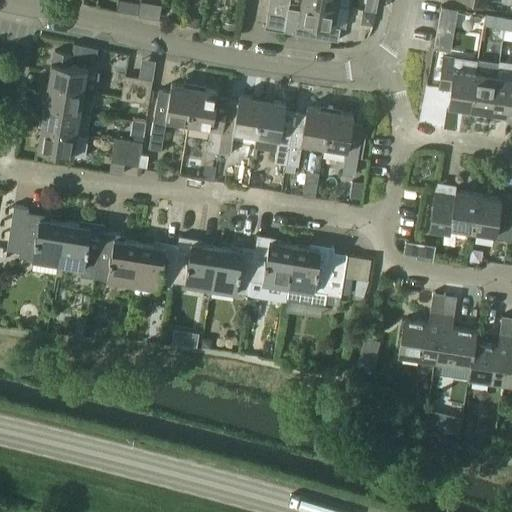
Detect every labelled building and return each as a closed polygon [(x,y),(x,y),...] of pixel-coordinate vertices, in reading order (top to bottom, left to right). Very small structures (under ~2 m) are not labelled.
[(265,25),(265,28),(338,40),(340,31),(340,29),(334,28),(338,7),(301,0),(298,17),(290,15),(287,18),(267,15),(265,25)] [(133,2),(131,14),(136,15),(139,3),(133,2)] [(491,15),(489,27),(504,30),(506,17),(491,15)] [(436,37),(436,38),(436,39),(434,48),(450,51),(452,40),(436,37)] [(54,52),(52,63),(51,63),(47,85),(83,91),(84,90),(87,69),(70,66),(72,55),(54,52)] [(443,56),(438,88),(451,90),(448,106),(463,108),(462,113),(469,115),(476,74),(477,61),(458,58),(457,58),(443,56)] [(498,65),(496,77),(497,77),(491,113),(505,115),(504,120),(511,121),(511,61),(499,60),(498,65)] [(476,74),(469,115),(476,116),(477,111),(491,113),(497,77),(496,77),(498,65),(477,61),(476,74)] [(124,75),(121,99),(135,101),(139,78),(124,75)] [(148,103),(152,80),(139,78),(135,101),(148,103)] [(161,150),(166,121),(188,125),(194,87),(171,83),(170,92),(158,90),(148,148),(161,150)] [(83,91),(47,85),(43,107),(89,114),(93,92),(84,90),(83,91)] [(194,87),(188,125),(210,129),(207,150),(219,152),(227,102),(216,100),(217,91),(194,87)] [(227,102),(219,152),(230,154),(233,132),(256,136),(263,99),(239,95),(238,104),(227,102)] [(263,99),(256,136),(277,140),(274,162),(286,164),(295,113),(284,111),(286,103),(263,99)] [(89,114),(43,107),(40,129),(88,137),(88,136),(85,136),(89,114)] [(295,113),(286,164),(298,166),(302,144),(324,148),(330,111),(307,107),(306,115),(295,113)] [(363,125),(352,123),(353,115),(330,111),(324,148),(346,151),(344,164),(356,166),(363,125)] [(63,158),(64,155),(84,158),(88,137),(40,129),(36,150),(56,153),(55,157),(63,158)] [(115,137),(111,161),(124,164),(125,164),(129,140),(115,137)] [(129,140),(125,164),(138,166),(139,166),(141,153),(143,142),(134,140),(129,140)] [(141,153),(139,166),(147,167),(149,154),(141,153)] [(365,183),(351,180),(346,202),(360,205),(365,183)] [(434,205),(430,229),(450,232),(450,229),(472,232),(478,195),(456,192),(436,188),(434,205)] [(478,195),(472,232),(494,236),(493,238),(508,240),(509,233),(511,214),(511,210),(500,209),(501,199),(478,195)] [(7,249),(21,252),(20,257),(58,263),(65,221),(45,218),(46,215),(28,212),(29,207),(14,205),(7,249)] [(81,275),(95,277),(103,232),(104,225),(85,222),(85,225),(65,221),(58,263),(82,267),(81,275)] [(103,232),(95,277),(133,283),(140,242),(120,239),(121,235),(103,232)] [(288,286),(294,245),(276,242),(277,238),(257,235),(255,250),(250,280),(251,280),(288,286)] [(179,237),(178,244),(172,281),(210,288),(216,247),(198,244),(198,240),(179,237)] [(410,250),(438,255),(439,245),(412,240),(410,250)] [(140,242),(133,283),(170,289),(172,281),(178,244),(161,241),(160,246),(140,242)] [(288,286),(286,297),(325,304),(327,293),(340,295),(340,293),(343,276),(346,255),(333,253),(333,248),(315,245),(315,248),(294,245),(288,286)] [(216,247),(210,288),(248,294),(251,280),(250,280),(255,250),(237,247),(236,250),(216,247)] [(435,359),(445,294),(433,292),(429,322),(405,318),(400,354),(435,359)] [(445,294),(435,359),(470,365),(474,341),(476,329),(453,326),(457,296),(445,294)] [(504,383),(511,326),(511,317),(502,316),(497,345),(474,341),(470,365),(468,377),(504,383)]
